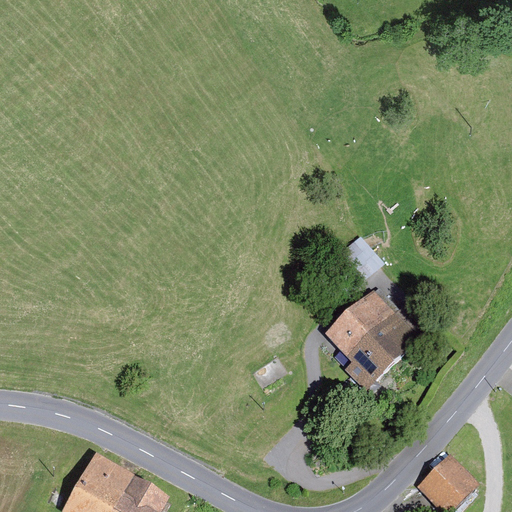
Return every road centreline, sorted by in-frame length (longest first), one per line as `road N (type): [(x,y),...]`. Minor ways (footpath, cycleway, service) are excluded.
road 1 (tertiary): [(0,405),(86,423),(257,511)]
road 2 (track): [(402,472),(312,476),(298,469),(294,445),(314,391),(312,329)]
road 3 (tertiary): [(356,511),(402,472),(511,336)]
road 4 (track): [(483,372),(500,470),(497,511)]
